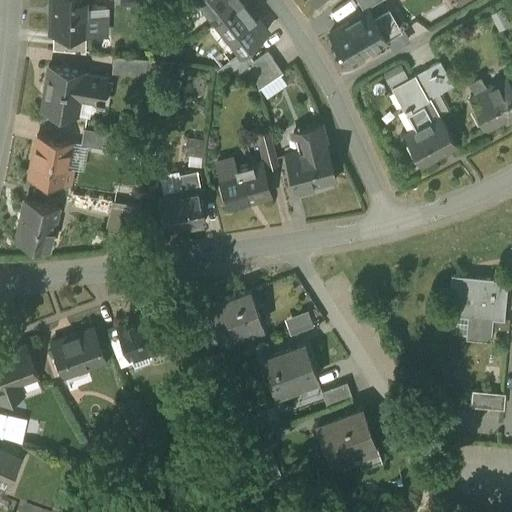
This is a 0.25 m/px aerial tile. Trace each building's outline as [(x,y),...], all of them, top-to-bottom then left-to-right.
[(52,0),(52,31),(51,31),(51,32),(87,33),(88,12),(87,12),(87,0),(52,0)] [(202,0),(206,4),(205,5),(216,19),(239,0),(202,0)] [(268,29),(245,0),(239,0),(216,19),(226,32),(227,31),(241,48),(241,49),(245,47),(268,29)] [(358,0),(365,11),(365,10),(362,4),(368,0),(358,0)] [(365,11),(329,31),(347,61),(370,48),(371,49),(387,40),(369,8),(365,10),(365,11)] [(217,67),(255,73),(248,63),(253,59),(245,47),(241,49),(241,48),(217,67)] [(255,73),(258,86),(283,70),(268,48),(253,59),(248,63),(255,73)] [(146,58),(113,55),(112,71),(145,74),(145,73),(146,58)] [(161,59),(146,58),(145,73),(160,74),(161,59)] [(440,58),(426,66),(439,91),(453,83),(440,58)] [(85,71),(48,65),(48,66),(49,66),(42,107),(41,106),(41,107),(78,113),(76,112),(79,94),(95,96),(94,98),(104,99),(104,96),(103,96),(106,76),(107,76),(107,75),(85,72),(85,71)] [(426,66),(414,73),(427,97),(430,96),(439,91),(426,66)] [(439,114),(430,96),(427,97),(414,73),(395,83),(407,105),(404,106),(406,109),(412,106),(422,124),(405,133),(421,162),(456,142),(440,113),(439,114)] [(511,83),(508,75),(470,96),(487,125),(504,116),(505,118),(511,114),(511,83)] [(320,123),(302,128),(307,147),(285,152),(295,188),(296,188),(296,187),(313,182),(314,183),(315,183),(314,181),(334,176),(335,178),(336,178),(326,142),(325,142),(320,123)] [(116,132),(84,127),(81,143),(114,148),(116,132)] [(269,129),(253,134),(254,141),(259,139),(265,163),(277,160),(269,129)] [(71,140),(37,134),(30,176),(70,183),(73,167),(66,166),(71,140)] [(261,161),(220,172),(229,205),(269,194),(261,161)] [(160,169),(149,166),(142,193),(153,196),(160,169)] [(197,168),(179,172),(182,191),(199,188),(199,189),(201,189),(197,168)] [(182,191),(158,196),(164,228),(205,220),(199,189),(199,188),(182,191)] [(59,205),(25,198),(15,240),(49,247),(59,205)] [(140,203),(112,199),(104,231),(131,237),(140,203)] [(507,278),(451,273),(448,313),(472,315),(470,337),(490,339),(492,317),(503,318),(507,278)] [(250,288),(210,303),(220,330),(223,337),(224,337),(224,336),(261,322),(261,323),(262,323),(250,288)] [(210,303),(194,309),(190,301),(177,308),(179,312),(193,339),(220,330),(210,303)] [(284,318),(290,333),(312,324),(306,309),(284,318)] [(153,312),(118,326),(127,351),(141,346),(143,350),(155,346),(164,343),(165,342),(157,323),(153,312)] [(179,312),(157,323),(165,342),(164,343),(168,352),(193,339),(179,312)] [(94,326),(51,342),(63,374),(106,358),(94,326)] [(24,343),(0,352),(0,393),(18,387),(19,388),(20,387),(18,382),(36,375),(38,381),(39,380),(25,342),(24,342),(24,343)] [(305,342),(262,358),(274,390),(275,390),(275,389),(315,374),(316,375),(317,374),(305,342)] [(141,346),(127,351),(133,365),(134,364),(134,365),(149,360),(146,352),(156,349),(155,346),(143,350),(141,346)] [(347,380),(321,390),(327,405),(352,396),(347,380)] [(504,394),(472,391),(471,404),(503,407),(504,394)] [(150,424),(137,398),(122,405),(135,432),(150,424)] [(362,406),(342,413),(343,414),(317,424),(331,462),(332,461),(331,459),(354,451),(355,454),(357,453),(362,466),(381,458),(362,406)] [(22,419),(7,415),(2,435),(18,440),(22,419)] [(268,430),(244,439),(250,452),(266,446),(273,443),(268,430)] [(266,446),(250,452),(256,463),(270,458),(266,446)] [(0,471),(1,470),(9,474),(6,481),(7,482),(19,457),(0,448),(0,471)] [(270,458),(256,463),(264,479),(276,474),(270,458)] [(0,471),(0,494),(2,493),(7,482),(6,481),(9,474),(1,470),(0,471)]
